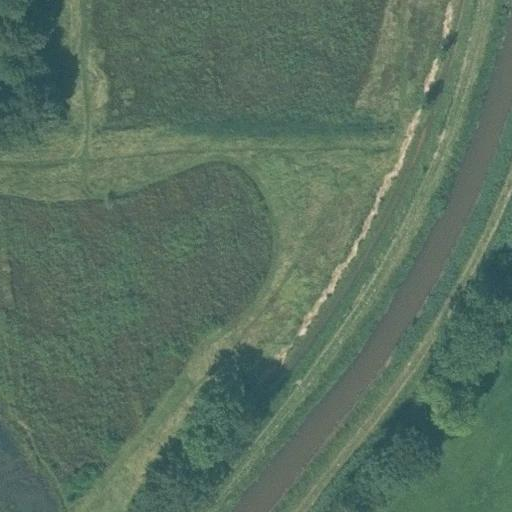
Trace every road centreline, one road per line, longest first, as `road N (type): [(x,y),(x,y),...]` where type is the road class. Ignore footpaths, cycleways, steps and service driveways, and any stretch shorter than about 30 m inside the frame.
road 1 (track): [(476,0),(437,143),(359,279),(176,511)]
road 2 (track): [(511,156),(461,280),(295,511)]
